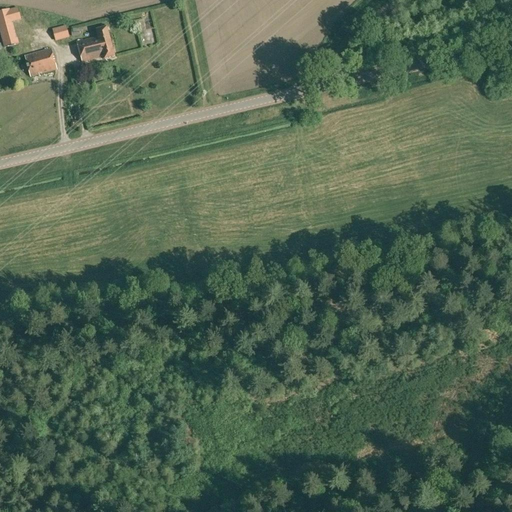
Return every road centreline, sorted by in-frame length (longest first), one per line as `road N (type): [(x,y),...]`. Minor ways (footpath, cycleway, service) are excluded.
road 1 (secondary): [(0,163),(335,86)]
road 2 (secondary): [(335,86),(511,45)]
